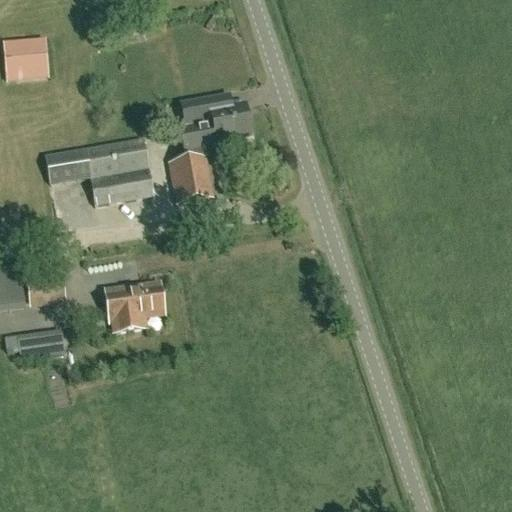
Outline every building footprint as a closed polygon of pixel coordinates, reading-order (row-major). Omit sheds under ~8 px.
[(124,36),(142,33),(141,24),(122,27),(124,36)] [(48,81),(44,45),(2,49),(5,85),(48,81)] [(224,143),(249,138),(244,110),(224,114),(222,100),(202,104),(207,130),(181,134),(186,163),(169,166),(177,208),(213,201),(203,148),(224,145),(224,143)] [(51,190),(90,182),(95,211),(153,201),(143,143),(46,161),(51,190)] [(0,166),(0,185),(17,185),(17,166),(0,166)] [(0,310),(24,307),(19,269),(0,271),(0,310)] [(30,306),(58,303),(57,297),(62,296),(60,280),(27,285),(30,306)] [(143,319),(163,317),(160,289),(105,296),(108,324),(114,323),(116,337),(145,333),(143,319)] [(64,337),(10,340),(11,353),(65,350),(64,337)]
